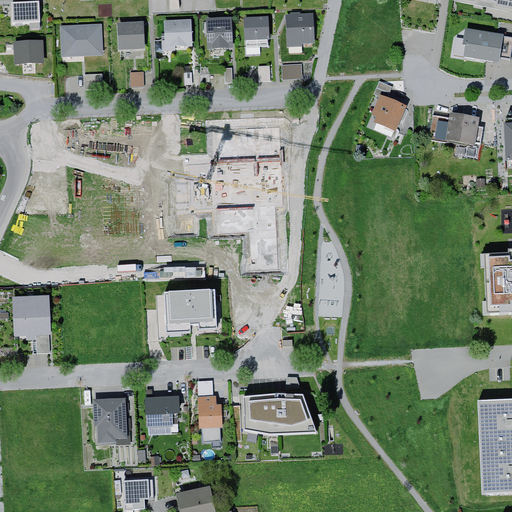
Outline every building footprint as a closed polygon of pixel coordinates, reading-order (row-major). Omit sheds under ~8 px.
[(511,0),(453,0),(511,10),(511,0)] [(16,27),(42,24),(40,5),(14,7),(16,27)] [(317,19),(288,20),(289,51),(318,50),(317,19)] [(271,22),(247,23),(248,47),(272,45),(271,22)] [(234,23),(209,25),(211,53),(237,51),(234,23)] [(194,24),(167,26),(168,53),(195,52),(194,24)] [(146,54),(145,26),(119,27),(120,55),(146,54)] [(103,28),(61,29),(62,60),(104,59),(103,28)] [(498,35),(467,30),(462,62),(494,67),(498,35)] [(45,45),(15,46),(16,69),(45,68),(45,45)] [(283,64),(283,78),(302,78),(302,63),(283,64)] [(145,86),(144,71),(131,72),(131,86),(145,86)] [(410,109),(382,97),(370,123),(398,135),(410,109)] [(452,120),(431,117),(427,142),(478,149),(482,119),(453,115),(452,120)] [(511,119),(503,120),(505,165),(511,164),(511,119)] [(511,247),(483,248),(486,314),(511,312),(511,247)] [(216,289),(157,292),(159,334),(218,332),(216,289)] [(49,330),(46,299),(16,302),(18,332),(49,330)] [(302,398),(243,399),(244,427),(268,432),(314,431),(302,398)] [(218,399),(199,400),(200,447),(219,447),(218,399)] [(175,400),(147,402),(148,420),(176,418),(175,400)] [(511,400),(475,403),(480,496),(511,494),(511,400)] [(125,439),(123,403),(98,404),(100,440),(125,439)] [(146,497),(153,497),(152,477),(124,478),(126,508),(146,507),(146,497)] [(214,511),(211,491),(187,495),(188,506),(183,507),(184,511),(214,511)]
